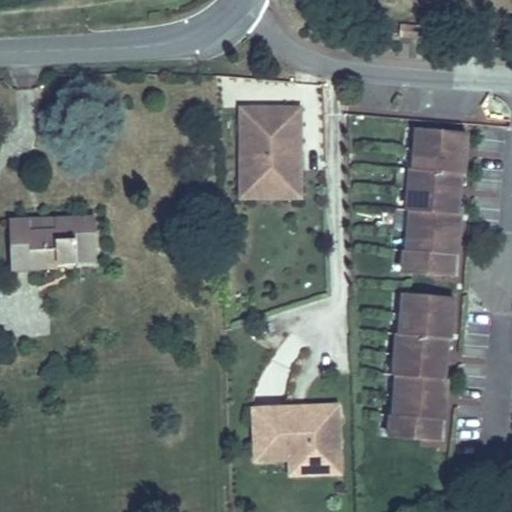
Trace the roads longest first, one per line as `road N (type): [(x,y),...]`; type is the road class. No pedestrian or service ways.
road 1 (residential): [(511,82),(329,67),(295,56),(241,2)]
road 2 (tertiary): [(0,52),(145,46),(211,25),(241,2)]
